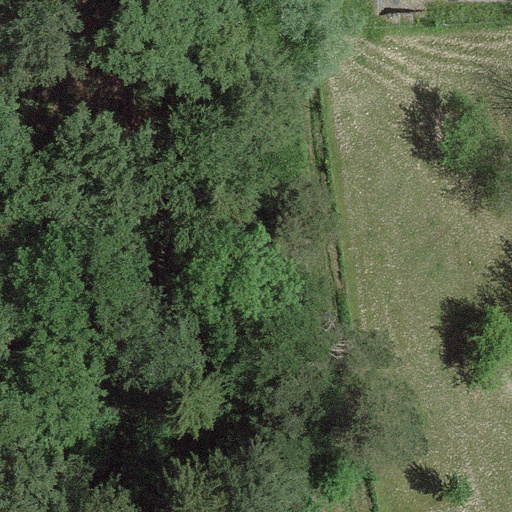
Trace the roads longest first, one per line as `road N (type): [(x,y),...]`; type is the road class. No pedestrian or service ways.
road 1 (track): [(261,0),(337,388),(370,511)]
road 2 (track): [(0,118),(33,141),(143,261),(307,511)]
